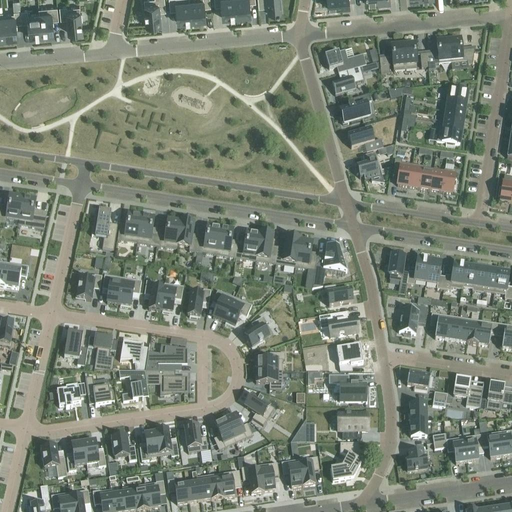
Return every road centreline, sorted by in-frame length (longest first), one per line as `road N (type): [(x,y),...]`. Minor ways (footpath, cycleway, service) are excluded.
road 1 (residential): [(80,184),(353,226)]
road 2 (residential): [(346,202),(84,159)]
road 3 (residential): [(511,15),(478,223)]
road 4 (residential): [(511,15),(302,34)]
road 5 (residential): [(302,34),(110,53)]
road 6 (residential): [(201,409),(26,427)]
road 7 (residential): [(346,202),(302,34)]
road 8 (residential): [(353,226),(511,250)]
road 9 (residential): [(361,504),(390,444),(381,356)]
road 10 (residential): [(51,314),(202,337)]
road 11 (residential): [(361,504),(511,481)]
road 12 (residential): [(478,223),(346,202)]
road 13 (residential): [(80,184),(51,314)]
road 14 (residential): [(381,356),(353,226)]
road 15 (residential): [(381,356),(511,376)]
